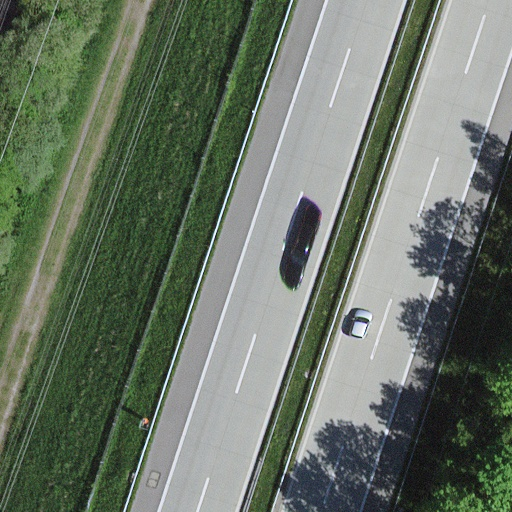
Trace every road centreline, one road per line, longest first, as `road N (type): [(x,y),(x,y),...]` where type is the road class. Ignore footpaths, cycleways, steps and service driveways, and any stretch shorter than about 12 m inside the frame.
road 1 (motorway): [(325,511),(492,0)]
road 2 (motorway): [(365,0),(198,511)]
